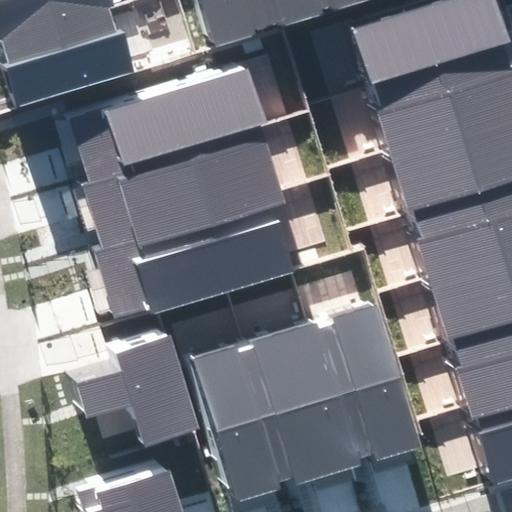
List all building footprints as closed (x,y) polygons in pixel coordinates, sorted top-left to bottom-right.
[(0,0),(0,32),(109,0),(0,0)] [(109,0),(0,32),(0,93),(134,53),(118,0),(109,0)] [(236,0),(176,0),(191,48),(246,31),(236,0)] [(297,0),(236,0),(246,31),(302,14),(297,0)] [(297,0),(302,14),(348,0),(297,0)] [(509,46),(494,0),(443,0),(347,31),(367,92),(509,46)] [(511,113),(511,54),(509,46),(367,92),(387,154),(511,113)] [(269,134),(250,68),(71,118),(90,184),(269,134)] [(511,181),(511,113),(387,154),(406,215),(511,181)] [(286,195),(269,134),(90,184),(86,185),(104,247),(286,195)] [(511,249),(511,181),(406,215),(426,277),(511,249)] [(304,261),(286,195),(104,247),(96,250),(116,317),(304,261)] [(511,317),(511,249),(426,277),(445,338),(511,317)] [(334,326),(318,331),(358,459),(372,455),(375,465),(422,450),(374,300),(330,314),(334,326)] [(511,393),(511,317),(445,338),(467,407),(511,393)] [(318,331),(311,319),(250,337),(292,477),(295,486),(360,466),(358,459),(318,331)] [(201,428),(167,325),(105,345),(111,362),(69,375),(84,420),(128,406),(142,447),(201,428)] [(292,477),(250,337),(184,357),(229,506),(282,490),(279,480),(292,477)] [(511,393),(467,407),(492,485),(511,478),(511,393)] [(180,511),(163,457),(78,484),(87,511),(180,511)]
